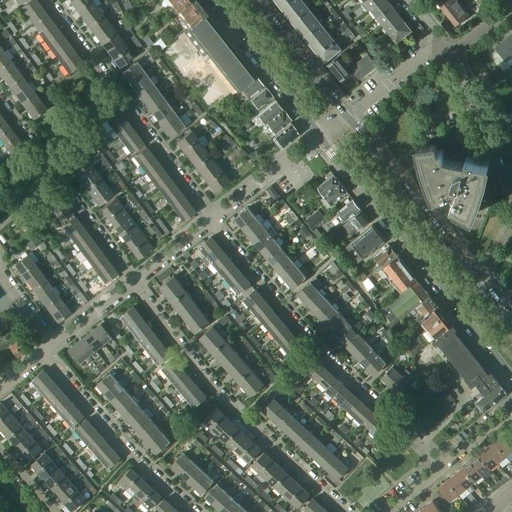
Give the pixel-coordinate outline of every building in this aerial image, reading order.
[(30,0),(21,7),(28,15),(40,6),(34,0),(30,0)] [(70,0),(70,1),(76,9),(88,0),(70,0)] [(91,0),(88,0),(76,9),(82,18),(97,7),(91,0)] [(176,0),(172,3),(178,11),(179,10),(191,0),(176,0)] [(195,0),(191,0),(179,10),(185,18),(201,6),(195,0)] [(301,0),(288,0),(280,6),(286,14),(302,1),(301,0)] [(365,0),(364,1),(371,9),(382,0),(365,0)] [(386,0),(382,0),(371,9),(377,17),(392,5),(390,3),(389,4),(386,0)] [(455,0),(452,0),(442,8),(449,16),(461,6),(455,0)] [(302,1),(286,14),(292,22),(308,9),(302,1)] [(392,5),(377,17),(383,25),(397,14),(393,8),(392,5)] [(40,6),(28,15),(34,24),(46,15),(40,6)] [(201,6),(185,18),(191,26),(207,13),(201,6)] [(461,6),(449,16),(456,25),(468,15),(461,6)] [(97,7),(82,18),(88,26),(103,15),(97,7)] [(308,9),(292,22),(298,29),(314,17),(308,9)] [(194,38),(214,22),(207,13),(191,26),(175,39),(182,48),(194,38)] [(137,24),(147,17),(145,14),(141,16),(134,20),(137,24)] [(397,14),(383,25),(390,33),(404,21),(403,19),(402,20),(397,14)] [(46,15),(34,24),(39,31),(51,22),(46,15)] [(103,15),(88,26),(94,34),(109,23),(103,15)] [(314,17),(298,29),(304,37),(320,24),(314,17)] [(404,21),(390,33),(396,41),(410,30),(405,24),(406,24),(404,21)] [(51,22),(39,31),(37,33),(43,41),(58,30),(51,22)] [(201,46),(220,30),(214,22),(194,38),(201,46)] [(109,23),(94,34),(100,42),(115,31),(109,23)] [(320,24),(304,37),(310,45),(327,32),(320,24)] [(58,30),(43,41),(49,49),(64,38),(58,30)] [(220,30),(201,46),(207,54),(226,38),(220,30)] [(345,30),(341,33),(344,38),(349,35),(345,30)] [(115,31),(100,42),(106,50),(121,40),(115,31)] [(327,32),(310,45),(316,52),(333,39),(327,32)] [(511,34),(495,48),(506,61),(511,55),(511,34)] [(142,40),(146,44),(151,40),(147,36),(142,40)] [(64,38),(49,49),(56,57),(70,46),(64,38)] [(340,49),(333,39),(316,52),(323,61),(329,56),(330,57),(340,49)] [(121,40),(106,50),(112,59),(127,48),(121,40)] [(217,67),(237,52),(229,42),(210,58),(217,67)] [(70,46),(56,57),(61,65),(76,54),(70,46)] [(127,48),(112,59),(119,67),(133,56),(127,48)] [(3,52),(0,54),(0,66),(9,60),(3,52)] [(237,52),(217,67),(224,75),(243,60),(237,52)] [(76,54),(61,65),(68,73),(70,72),(82,63),(76,54)] [(358,79),(376,65),(368,54),(350,69),(352,72),(358,79)] [(337,57),(328,64),(341,81),(352,72),(350,69),(348,70),(337,57)] [(9,60),(0,66),(0,73),(3,77),(15,68),(9,60)] [(230,83),(250,68),(243,60),(224,75),(230,83)] [(122,71),(128,79),(142,69),(136,61),(134,63),(134,62),(122,71)] [(15,68),(3,77),(9,85),(21,76),(15,68)] [(237,91),(256,76),(250,68),(230,83),(237,91)] [(142,69),(128,79),(134,87),(148,77),(142,69)] [(21,76),(9,85),(15,94),(27,85),(21,76)] [(249,98),(264,86),(256,76),(239,90),(243,93),(244,92),(249,98)] [(148,77),(134,87),(140,96),(154,85),(148,77)] [(27,85),(15,94),(21,102),(33,93),(27,85)] [(154,85),(140,96),(146,104),(160,93),(154,85)] [(257,109),(272,96),(265,87),(250,100),(257,109)] [(33,93),(21,102),(27,110),(39,101),(33,93)] [(160,93),(146,104),(152,112),(166,101),(160,93)] [(419,95),(417,97),(412,101),(420,111),(427,104),(419,95)] [(257,115),(264,124),(282,109),(275,100),(257,115)] [(39,101),(27,110),(33,118),(45,109),(39,101)] [(166,101),(152,112),(158,120),(172,109),(166,101)] [(172,109),(158,120),(164,128),(178,117),(172,109)] [(282,109),(264,124),(264,125),(267,129),(269,127),(274,133),(290,119),(282,109)] [(106,121),(112,129),(124,119),(118,111),(108,119),(106,121)] [(178,117),(164,128),(170,137),(182,128),(182,127),(184,126),(178,117)] [(124,119),(112,129),(118,137),(130,127),(124,119)] [(2,120),(0,121),(0,134),(8,128),(2,120)] [(274,136),(282,146),(299,133),(295,129),(296,127),(294,124),(291,124),(290,123),(274,136)] [(130,127),(118,137),(124,145),(136,135),(130,127)] [(8,128),(0,134),(0,138),(4,144),(14,136),(8,128)] [(176,141),(183,150),(197,139),(190,130),(176,141)] [(136,135),(124,145),(130,153),(132,151),(133,152),(143,144),(136,135)] [(14,136),(4,144),(10,152),(21,144),(14,136)] [(197,139),(183,150),(189,158),(203,147),(197,139)] [(465,163),(453,160),(444,158),(442,150),(438,151),(436,144),(417,147),(421,165),(427,183),(434,200),(451,193),(454,198),(451,205),(472,216),(479,198),(485,181),(489,162),(470,158),(466,157),(465,163)] [(133,157),(139,164),(151,155),(145,147),(135,155),(133,157)] [(203,147),(189,158),(195,166),(209,155),(203,147)] [(67,163),(74,172),(88,161),(82,153),(67,163)] [(151,155),(139,164),(145,173),(157,163),(151,155)] [(209,155),(195,166),(201,174),(215,163),(209,155)] [(88,161),(74,172),(80,180),(94,169),(88,161)] [(157,163),(145,173),(151,181),(163,171),(157,163)] [(215,163),(201,174),(207,182),(222,171),(215,163)] [(94,169),(80,180),(86,189),(100,178),(94,169)] [(163,171),(151,181),(157,188),(169,179),(163,171)] [(222,171),(207,182),(214,191),(228,180),(222,171)] [(324,196),(341,183),(333,174),(317,187),(314,190),(321,199),(324,196)] [(100,178),(86,189),(92,197),(107,186),(100,178)] [(169,179),(157,188),(163,197),(176,187),(169,179)] [(341,183),(324,196),(332,205),(348,192),(341,183)] [(107,186),(92,197),(98,205),(113,195),(107,186)] [(176,187),(163,197),(169,205),(182,195),(176,187)] [(182,195),(169,205),(175,212),(188,203),(182,195)] [(49,204),(55,213),(65,205),(59,196),(49,204)] [(101,208),(107,217),(121,206),(115,198),(101,208)] [(346,220),(360,208),(353,199),(338,211),(346,220)] [(188,203),(175,212),(182,221),(184,219),(184,220),(194,212),(188,203)] [(65,205),(55,213),(61,221),(72,213),(65,205)] [(121,206),(107,217),(113,225),(128,215),(121,206)] [(234,218),(241,226),(255,215),(248,207),(234,218)] [(291,210),(283,218),(289,225),(295,220),(298,218),(291,210)] [(352,235),(370,220),(362,210),(343,224),(350,233),(345,237),(348,242),(354,237),(352,235)] [(314,213),(305,221),(312,229),(321,222),(314,213)] [(128,215),(113,225),(119,233),(134,223),(128,215)] [(255,215),(241,226),(247,234),(261,223),(255,215)] [(62,226),(68,234),(81,225),(74,216),(64,224),(62,226)] [(134,223),(119,233),(125,242),(140,231),(134,223)] [(169,232),(162,223),(159,225),(166,235),(169,232)] [(261,223),(247,234),(254,242),(268,231),(261,223)] [(385,240),(373,224),(345,247),(357,262),(385,240)] [(81,225),(68,234),(74,242),(86,233),(81,225)] [(304,226),(298,231),(301,234),(307,230),(304,226)] [(140,231),(125,242),(131,250),(146,239),(140,231)] [(268,231),(254,242),(260,249),(274,238),(268,231)] [(86,233),(74,242),(80,250),(92,241),(86,233)] [(36,237),(26,243),(31,249),(40,242),(36,237)] [(199,247),(206,255),(217,245),(211,237),(201,245),(199,247)] [(274,238),(260,249),(267,257),(280,246),(274,238)] [(146,239),(131,250),(138,258),(152,248),(146,239)] [(92,241),(80,250),(86,258),(98,249),(92,241)] [(224,253),(217,245),(206,255),(212,263),(224,253)] [(382,264),(396,253),(389,245),(373,257),(377,261),(379,259),(382,264)] [(280,246),(267,257),(273,265),(287,254),(280,246)] [(98,249),(86,258),(92,266),(104,257),(98,249)] [(230,260),(224,253),(212,263),(218,270),(230,260)] [(287,254),(273,265),(279,273),(293,261),(287,254)] [(15,264),(21,273),(33,264),(27,255),(15,264)] [(381,267),(388,275),(404,263),(397,255),(381,267)] [(104,257),(92,266),(98,274),(110,265),(104,257)] [(237,268),(230,260),(218,270),(225,278),(237,268)] [(293,261),(279,273),(286,280),(299,269),(293,261)] [(404,263),(388,275),(394,283),(410,271),(404,263)] [(33,264),(21,273),(27,280),(39,271),(33,264)] [(110,265),(98,274),(104,283),(106,281),(117,273),(110,265)] [(171,266),(156,277),(160,282),(174,271),(171,266)] [(243,276),(237,268),(225,278),(231,286),(243,276)] [(299,269),(286,280),(293,288),(304,279),(306,277),(299,269)] [(203,270),(198,274),(203,280),(205,278),(205,277),(207,275),(203,270)] [(39,271),(27,280),(33,288),(45,279),(39,271)] [(410,271),(394,283),(401,292),(417,280),(410,271)] [(186,291),(180,284),(174,276),(159,287),(171,302),(186,291)] [(250,284),(243,276),(231,286),(238,294),(240,292),(250,284)] [(45,279),(33,288),(39,296),(51,287),(45,279)] [(410,312),(430,296),(417,280),(401,292),(378,310),(387,324),(388,324),(390,328),(410,312)] [(297,293),(305,302),(318,289),(310,282),(309,283),(308,283),(297,293)] [(377,288),(375,286),(370,289),(376,297),(380,293),(376,289),(377,288)] [(51,287),(39,296),(45,304),(57,296),(51,287)] [(243,299),(250,307),(261,297),(255,289),(245,298),(243,299)] [(318,289),(305,302),(312,309),(325,297),(318,289)] [(87,301),(79,291),(76,293),(84,303),(87,301)] [(197,307),(192,299),(186,291),(171,302),(183,318),(197,307)] [(57,296),(45,304),(51,313),(63,304),(57,296)] [(423,316),(437,305),(430,296),(410,312),(413,315),(419,311),(423,316)] [(261,297),(250,307),(256,315),(268,305),(261,297)] [(325,297),(312,309),(318,316),(331,304),(325,297)] [(226,298),(221,302),(225,308),(226,307),(230,304),(226,298)] [(63,304),(51,313),(57,321),(69,312),(63,304)] [(331,304),(318,316),(325,323),(338,311),(331,304)] [(268,305),(256,315),(262,323),(274,313),(268,305)] [(437,305),(423,316),(421,318),(428,327),(427,328),(428,328),(445,314),(437,305)] [(121,316),(127,324),(139,314),(133,307),(123,314),(123,315),(121,316)] [(209,322),(204,315),(197,307),(183,318),(195,333),(209,322)] [(235,309),(230,313),(235,319),(239,315),(235,309)] [(338,311),(325,323),(332,330),(345,318),(338,311)] [(274,313),(262,323),(269,330),(281,321),(274,313)] [(139,314),(127,324),(133,332),(145,323),(139,314)] [(242,314),(235,319),(239,323),(241,321),(244,319),(244,317),(242,314)] [(428,328),(427,328),(407,344),(415,354),(432,340),(452,324),(445,314),(428,328)] [(226,315),(218,322),(221,327),(230,320),(226,315)] [(345,318),(332,330),(339,338),(350,328),(352,326),(345,318)] [(281,321),(269,330),(275,338),(287,328),(281,321)] [(391,329),(396,334),(404,327),(399,322),(391,329)] [(151,330),(145,323),(133,332),(139,340),(151,330)] [(101,324),(93,330),(104,344),(112,338),(110,336),(101,324)] [(456,329),(452,324),(432,340),(436,345),(439,343),(465,375),(462,378),(471,389),(477,385),(484,395),(499,383),(491,372),(488,375),(454,331),(456,329)] [(226,341),(219,333),(213,326),(199,338),(212,353),(226,341)] [(287,328),(275,338),(282,346),(294,336),(287,328)] [(350,328),(339,338),(346,345),(357,335),(350,328)] [(93,330),(85,337),(96,350),(104,344),(93,330)] [(158,338),(151,330),(139,340),(145,348),(158,338)] [(357,335),(346,345),(353,353),(366,341),(358,333),(357,335)] [(294,336),(282,346),(288,354),(290,352),(300,344),(294,336)] [(85,337),(77,343),(88,357),(96,350),(85,337)] [(164,346),(158,338),(145,348),(151,356),(164,346)] [(238,355),(232,348),(226,341),(212,353),(225,367),(238,355)] [(366,341),(353,353),(359,360),(372,348),(366,341)] [(18,357),(20,355),(25,351),(18,342),(10,347),(18,357)] [(393,342),(390,344),(396,353),(399,351),(393,342)] [(80,363),(88,357),(77,343),(69,350),(78,361),(80,363)] [(170,355),(164,346),(151,356),(158,364),(160,363),(170,355)] [(372,348),(359,360),(366,367),(379,355),(372,348)] [(405,355),(402,352),(397,358),(400,361),(405,355)] [(251,369),(245,362),(238,355),(225,367),(238,381),(251,369)] [(379,355),(366,367),(373,375),(384,364),(386,362),(379,355)] [(161,368),(168,376),(180,366),(173,358),(163,366),(163,367),(161,368)] [(310,376),(312,375),(312,374),(321,365),(313,358),(304,367),(304,368),(303,369),(310,376)] [(328,372),(321,365),(312,374),(312,375),(319,381),(328,372)] [(186,374),(180,366),(168,376),(174,384),(186,374)] [(381,377),(389,385),(399,374),(392,367),(381,377)] [(269,368),(266,370),(273,380),(276,378),(269,368)] [(264,384),(258,377),(251,369),(238,381),(251,396),(264,384)] [(32,381),(38,388),(50,378),(43,370),(33,379),(34,379),(32,381)] [(335,378),(328,372),(319,381),(327,388),(335,378)] [(97,384),(104,392),(117,380),(110,373),(109,374),(108,374),(97,384)] [(186,374),(174,384),(181,392),(193,382),(186,374)] [(399,374),(389,385),(397,392),(407,381),(399,374)] [(273,380),(269,376),(264,381),(268,386),(273,380)] [(418,376),(413,380),(415,381),(419,386),(423,382),(418,376)] [(50,378),(38,388),(45,396),(57,385),(50,378)] [(343,385),(335,378),(327,388),(325,390),(332,397),(343,385)] [(117,380),(104,392),(111,400),(124,388),(117,380)] [(193,382),(181,392),(187,399),(199,389),(193,382)] [(499,383),(484,395),(471,405),(473,407),(477,404),(483,412),(507,393),(499,383)] [(63,393),(57,385),(45,396),(51,403),(63,393)] [(350,392),(343,385),(332,397),(340,404),(350,392)] [(124,388),(111,400),(117,407),(130,396),(124,388)] [(199,389),(187,399),(194,407),(196,405),(196,406),(206,397),(199,389)] [(358,399),(350,392),(340,404),(347,411),(358,399)] [(442,396),(446,403),(454,400),(450,392),(442,396)] [(70,400),(63,393),(51,403),(58,411),(70,400)] [(130,396),(117,407),(124,415),(137,403),(130,396)] [(263,410),(271,418),(281,406),(273,399),(263,410)] [(365,406),(358,399),(347,411),(354,417),(365,406)] [(76,408),(70,400),(58,411),(64,418),(76,408)] [(0,403),(0,417),(8,410),(1,402),(0,403)] [(137,403),(124,415),(130,422),(143,411),(137,403)] [(281,406),(271,418),(278,424),(288,413),(281,406)] [(372,413),(365,406),(354,417),(362,424),(364,422),(372,413)] [(203,420),(211,427),(223,414),(215,407),(203,420)] [(83,416),(76,408),(64,418),(71,426),(73,425),(74,425),(83,416)] [(8,410),(0,417),(0,428),(1,430),(15,418),(8,410)] [(143,411),(130,422),(137,430),(150,418),(143,411)] [(288,413),(278,424),(286,431),(296,420),(288,413)] [(379,419),(372,413),(364,422),(371,429),(379,419)] [(231,421),(223,414),(211,427),(218,434),(231,421)] [(15,418),(1,430),(8,437),(22,426),(15,418)] [(150,418),(137,430),(143,437),(157,426),(150,418)] [(74,430),(81,438),(93,427),(86,419),(76,428),(74,430)] [(387,426),(379,419),(371,429),(369,430),(377,438),(378,436),(387,426)] [(296,420),(286,431),(293,438),(303,427),(296,420)] [(238,428),(231,421),(218,434),(226,441),(238,428)] [(22,426),(8,437),(15,445),(28,433),(22,426)] [(157,426),(143,437),(150,445),(163,433),(157,426)] [(93,427),(81,438),(88,445),(99,434),(93,427)] [(303,427),(293,438),(300,445),(311,434),(303,427)] [(245,435),(238,428),(226,441),(233,448),(245,435)] [(28,433),(15,445),(21,453),(35,441),(28,433)] [(163,433),(150,445),(157,453),(168,443),(170,441),(163,433)] [(106,442),(99,434),(88,445),(94,452),(106,442)] [(311,434),(300,445),(308,451),(318,440),(311,434)] [(253,442),(245,435),(233,448),(241,455),(253,442)] [(511,446),(503,435),(495,442),(506,456),(511,450),(511,446)] [(194,442),(201,449),(203,446),(196,439),(194,442)] [(318,440),(308,451),(315,458),(325,447),(318,440)] [(35,441),(21,453),(28,461),(42,449),(35,441)] [(113,450),(106,442),(94,452),(101,460),(113,450)] [(261,449),(253,442),(241,455),(249,462),(261,449)] [(495,442),(487,448),(498,462),(506,456),(495,442)] [(325,447),(315,458),(322,465),(333,454),(325,447)] [(487,448),(478,455),(490,469),(498,462),(487,448)] [(120,458),(113,450),(101,460),(108,468),(110,466),(120,458)] [(31,464),(38,472),(52,460),(45,452),(31,464)] [(251,465),(259,472),(272,459),(264,452),(251,465)] [(171,465),(179,472),(191,459),(184,453),(182,455),(182,454),(171,465)] [(333,454),(322,465),(330,472),(340,461),(333,454)] [(478,455),(470,461),(482,475),(490,469),(478,455)] [(191,459),(179,472),(187,479),(199,466),(191,459)] [(279,466),(272,459),(259,472),(267,479),(279,466)] [(52,460),(38,472),(45,480),(58,468),(52,460)] [(340,461),(330,472),(338,479),(348,468),(340,461)] [(470,461),(462,467),(473,481),(482,475),(470,461)] [(199,466),(187,479),(194,486),(206,473),(199,466)] [(287,473),(279,466),(267,479),(274,486),(287,473)] [(462,467),(454,474),(466,488),(473,481),(462,467)] [(58,468),(45,480),(51,487),(65,476),(58,468)] [(118,481),(126,489),(138,475),(130,468),(118,481)] [(206,473),(194,486),(202,493),(212,482),(213,480),(206,473)] [(294,480),(287,473),(274,486),(282,493),(294,480)] [(454,474),(446,480),(457,494),(466,488),(454,474)] [(146,482),(138,475),(126,489),(133,496),(146,482)] [(65,476),(51,487),(58,495),(72,483),(65,476)] [(302,487),(294,480),(282,493),(289,500),(302,487)] [(450,501),(457,494),(446,480),(438,487),(440,489),(436,492),(450,509),(454,506),(450,501)] [(153,489),(146,482),(133,496),(141,502),(153,489)] [(72,483),(58,495),(65,503),(78,491),(72,483)] [(205,496),(212,503),(224,490),(217,483),(215,485),(205,496)] [(309,494),(302,487),(289,500),(297,507),(309,494)] [(161,496),(153,489),(141,502),(149,510),(161,496)] [(224,490),(212,503),(220,510),(232,497),(224,490)] [(78,491),(65,503),(72,511),(85,499),(78,491)] [(232,497),(220,510),(222,511),(231,511),(239,504),(232,497)] [(304,508),(308,511),(314,511),(320,505),(313,498),(304,508)] [(154,511),(166,511),(172,506),(164,499),(155,509),(154,511)] [(441,511),(432,500),(424,507),(428,511),(441,511)]
